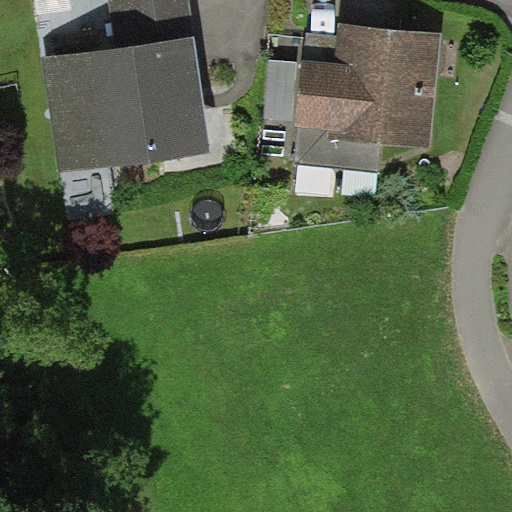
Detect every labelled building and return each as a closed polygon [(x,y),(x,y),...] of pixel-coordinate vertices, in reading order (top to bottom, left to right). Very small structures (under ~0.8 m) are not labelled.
[(190,0),(110,0),(116,47),(195,37),(190,0)] [(440,32),(341,23),(337,64),(302,61),(296,128),(301,128),(329,131),(328,139),(379,143),(430,148),(440,32)] [(116,47),(46,57),(61,170),(210,151),(195,37),(116,47)] [(293,120),(298,62),(267,59),(262,117),(293,120)] [(378,172),(379,143),(328,139),(329,131),(301,128),(297,162),(378,172)]
